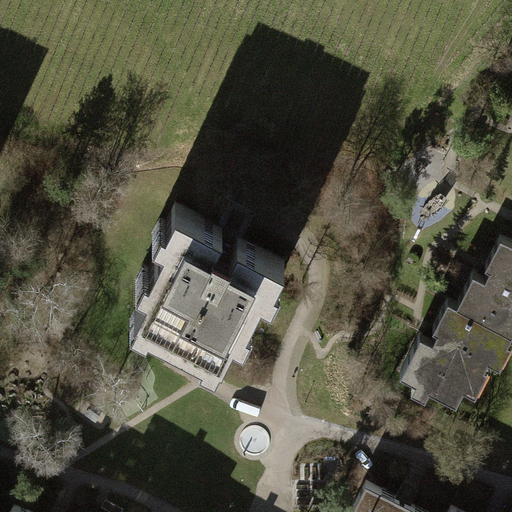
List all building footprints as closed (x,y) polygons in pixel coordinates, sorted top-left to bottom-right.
[(152,315),(148,323),(188,343),(201,350),(204,343),(220,351),(240,313),(246,316),(270,271),(276,274),(285,256),(242,234),(251,218),(255,209),(229,196),(216,222),(173,200),(165,217),(171,221),(149,265),(154,267),(134,306),(152,315)] [(472,270),(456,300),(511,328),(511,241),(499,235),(485,262),(489,265),(483,276),(472,270)] [(501,349),(511,328),(456,300),(448,296),(434,324),(439,327),(435,336),(419,328),(399,367),(455,397),(469,368),(477,372),(491,344),(501,349)] [(430,511),(403,498),(365,478),(347,511),(430,511)] [(34,511),(14,502),(8,511),(34,511)] [(468,511),(451,503),(447,511),(468,511)]
